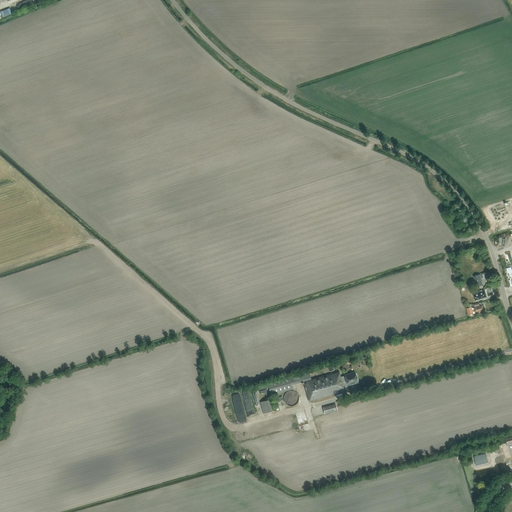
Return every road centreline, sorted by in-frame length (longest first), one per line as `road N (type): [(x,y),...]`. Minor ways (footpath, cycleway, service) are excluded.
road 1 (unclassified): [(511,323),(481,227),(446,183),(413,158),(263,86),(172,0)]
road 2 (track): [(305,407),(229,424),(212,350),(183,319)]
